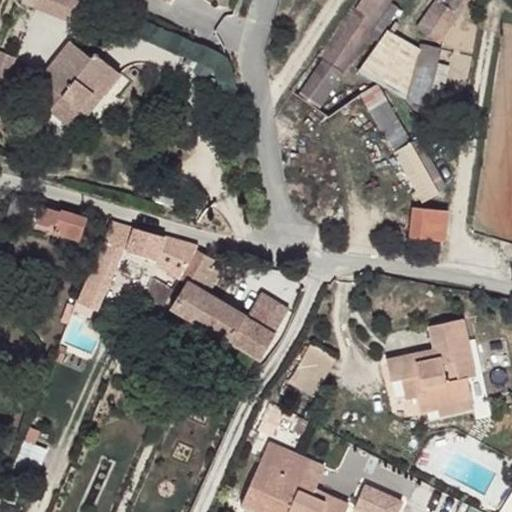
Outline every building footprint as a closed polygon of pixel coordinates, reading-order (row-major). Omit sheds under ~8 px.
[(78,0),(41,0),(38,7),(70,20),(78,0)] [(382,0),(359,0),(320,58),(333,69),(382,0)] [(444,1),(441,0),(438,0),(422,24),(440,36),(458,10),(444,1)] [(464,0),(444,0),(444,1),(458,10),(464,0)] [(0,36),(0,69),(1,70),(18,42),(2,32),(0,36)] [(87,54),(69,37),(39,70),(49,81),(35,96),(59,118),(73,102),(91,83),(100,91),(117,71),(92,49),(87,54)] [(91,83),(73,102),(82,112),(100,91),(91,83)] [(369,90),(360,96),(385,139),(393,135),(388,124),(399,117),(389,99),(378,105),(369,90)] [(408,143),(391,152),(422,201),(436,194),(408,143)] [(44,208),(39,223),(48,227),(52,225),(59,228),(59,234),(82,242),(84,238),(91,241),(94,231),(88,227),(88,221),(65,213),(63,213),(44,208)] [(414,212),(413,236),(442,238),(445,214),(427,213),(414,212)] [(114,222),(111,228),(131,234),(134,229),(114,222)] [(111,228),(82,302),(98,310),(127,250),(131,251),(132,253),(159,261),(159,266),(176,275),(194,251),(196,247),(134,229),(131,234),(111,228)] [(194,251),(176,275),(187,283),(173,309),(231,342),(233,340),(263,355),(289,309),(261,295),(247,317),(211,297),(222,276),(210,268),(213,262),(194,251)] [(373,366),(375,371),(396,383),(442,411),(454,408),(458,407),(454,385),(464,383),(448,323),(415,332),(420,352),(422,360),(401,365),(398,359),(373,366)] [(308,343),(288,381),(313,394),(332,355),(308,343)] [(420,352),(398,359),(401,365),(422,360),(420,352)] [(384,386),(396,383),(375,371),(379,387),(384,386)] [(396,383),(384,386),(388,403),(400,401),(396,383)] [(421,417),(442,411),(396,383),(400,401),(404,415),(419,411),(421,417)] [(454,408),(442,411),(453,416),(455,416),(454,408)] [(419,411),(404,415),(405,421),(421,417),(419,411)] [(442,411),(421,417),(424,424),(453,416),(442,411)] [(271,445),(242,506),(253,511),(347,511),(349,508),(317,491),(303,486),(313,464),(271,445)] [(313,464),(303,486),(317,491),(326,470),(313,464)] [(362,511),(397,511),(403,495),(362,481),(353,509),(362,511)]
